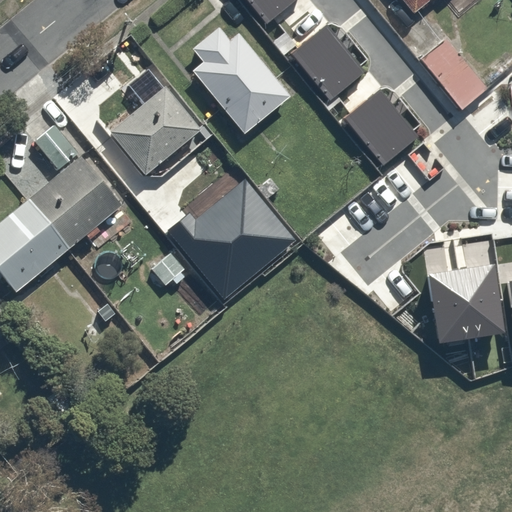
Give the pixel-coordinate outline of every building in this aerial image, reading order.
[(383,35),(356,0),(325,0),(322,3),(319,0),(282,0),(261,16),(316,87),(383,35)] [(422,0),(401,0),(409,10),(422,0)] [(288,91),(233,26),(225,33),(216,22),(185,48),(194,59),(185,67),(240,132),(288,91)] [(459,108),(487,85),(459,51),(431,75),(459,108)] [(442,93),(412,52),(386,70),(416,112),(442,93)] [(141,170),(200,121),(165,79),(106,127),(141,170)] [(118,199),(78,150),(53,121),(31,140),(55,169),(0,215),(0,273),(12,288),(118,199)] [(247,282),(212,237),(185,258),(220,303),(247,282)]
